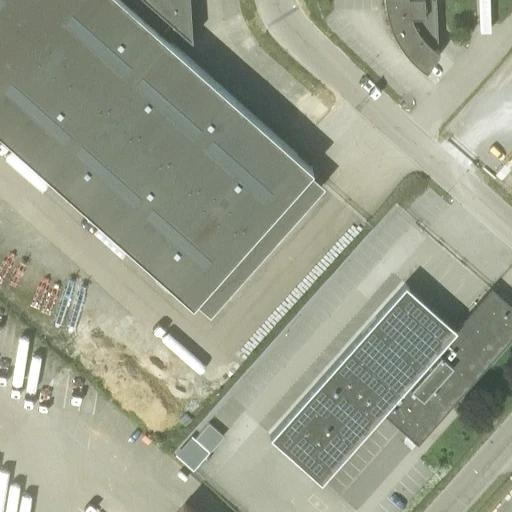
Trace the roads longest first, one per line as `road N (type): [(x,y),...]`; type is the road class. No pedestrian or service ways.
road 1 (unknown): [(408,133),(293,238),(241,302),(217,323),(193,327),(163,313),(0,180)]
road 2 (unclassified): [(511,228),(272,0)]
